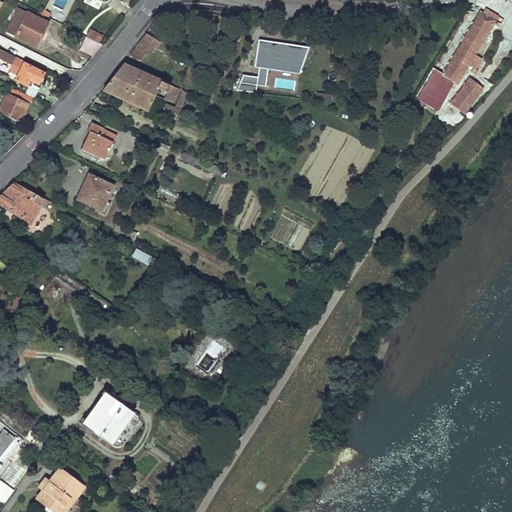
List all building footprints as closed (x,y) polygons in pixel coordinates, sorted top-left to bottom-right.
[(68,14),(72,0),(55,0),(52,9),(68,14)] [(6,31),(16,36),(28,12),(18,7),(6,31)] [(42,8),(40,13),(49,17),(51,13),(42,8)] [(28,12),(16,36),(36,47),(48,22),(28,12)] [(428,85),(419,99),(437,109),(445,96),(440,92),(449,78),(457,83),(468,65),(475,68),(481,58),(474,54),(495,20),(481,12),(461,47),(456,54),(444,75),(436,71),(430,81),(437,85),(434,89),(428,85)] [(147,34),(137,47),(146,52),(149,53),(158,41),(147,34)] [(96,53),(103,45),(87,36),(82,46),(96,53)] [(301,73),(305,44),(257,38),(253,75),(240,73),(238,90),(255,92),(256,84),(265,85),(267,69),(301,73)] [(447,49),(456,54),(461,47),(452,41),(447,49)] [(146,52),(137,47),(131,55),(141,59),(146,52)] [(0,57),(13,64),(17,57),(0,48),(0,57)] [(16,80),(31,88),(35,81),(39,83),(44,74),(25,64),(16,80)] [(169,99),(174,101),(179,89),(123,64),(103,90),(148,110),(155,95),(169,101),(169,99)] [(203,87),(206,80),(195,75),(193,82),(203,87)] [(292,81),(277,79),(276,87),(291,89),(292,81)] [(452,103),(464,112),(482,88),(470,80),(452,103)] [(430,81),(428,85),(434,89),(437,85),(430,81)] [(0,110),(20,121),(32,98),(13,89),(10,95),(8,94),(0,110)] [(188,93),(183,91),(175,108),(166,105),(162,113),(176,119),(188,93)] [(331,102),(331,93),(317,92),(317,101),(331,102)] [(104,160),(113,143),(100,137),(103,130),(91,124),(88,132),(89,132),(85,142),(88,143),(85,150),(104,160)] [(100,137),(113,143),(116,136),(103,130),(100,137)] [(210,171),(213,165),(183,152),(180,159),(210,171)] [(89,174),(84,187),(88,189),(82,202),(96,208),(95,210),(100,213),(106,201),(113,186),(89,174)] [(15,183),(0,197),(0,204),(30,223),(44,199),(15,183)] [(84,187),(78,199),(82,202),(88,189),(84,187)] [(110,203),(106,201),(100,213),(105,214),(110,203)] [(125,236),(129,229),(117,223),(113,230),(125,236)] [(137,233),(130,229),(125,240),(132,244),(137,233)] [(146,254),(137,249),(133,255),(143,260),(146,254)] [(124,314),(60,270),(57,276),(85,295),(111,313),(121,320),(124,314)] [(108,318),(111,313),(85,295),(82,300),(83,306),(101,319),(108,318)] [(139,422),(138,416),(114,399),(111,400),(103,393),(83,421),(92,427),(92,429),(116,446),(122,446),(139,422)] [(0,434),(0,458),(16,439),(4,429),(0,434)] [(19,442),(16,439),(0,458),(0,464),(1,465),(19,442)] [(44,449),(49,443),(43,439),(35,450),(41,454),(44,449)] [(44,449),(50,452),(54,447),(49,443),(44,449)] [(36,461),(41,464),(50,452),(44,449),(41,454),(36,461)] [(37,470),(41,464),(36,461),(32,466),(37,470)] [(37,510),(39,511),(73,511),(78,506),(73,503),(84,487),(60,468),(50,482),(43,482),(44,490),(37,499),(43,502),(37,510)] [(0,482),(0,501),(4,504),(13,491),(0,482)]
